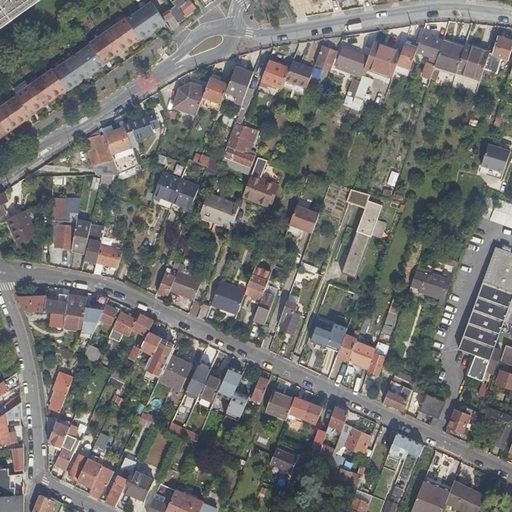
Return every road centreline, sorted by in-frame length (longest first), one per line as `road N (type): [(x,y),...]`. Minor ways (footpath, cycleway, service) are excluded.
road 1 (residential): [(511,473),(105,284),(0,264)]
road 2 (residential): [(511,13),(431,13),(242,42),(229,33)]
road 3 (residential): [(34,480),(31,380),(0,272)]
road 4 (residential): [(0,177),(146,81)]
